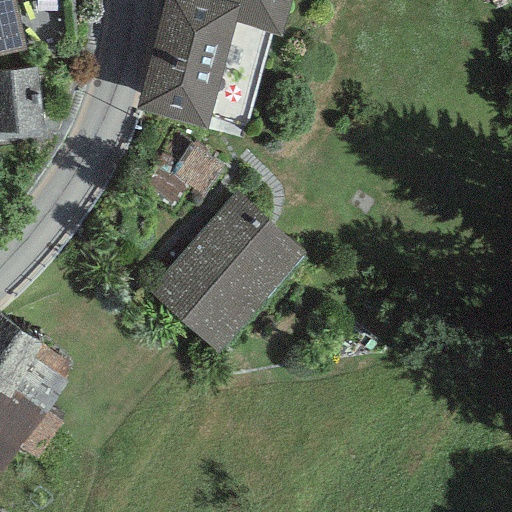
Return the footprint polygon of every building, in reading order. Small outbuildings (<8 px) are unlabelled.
[(15,0),(0,0),(0,51),(26,45),(15,0)] [(217,0),(163,0),(136,108),(207,130),(234,23),(239,6),(217,0)] [(290,0),(217,0),(239,6),(234,23),(280,37),(290,0)] [(36,66),(0,69),(0,128),(42,125),(36,66)] [(200,194),(222,166),(193,143),(170,171),(200,194)] [(308,253),(235,192),(149,294),(221,355),(308,253)] [(76,368),(0,315),(0,471),(1,473),(20,448),(35,458),(63,422),(46,412),(76,368)]
